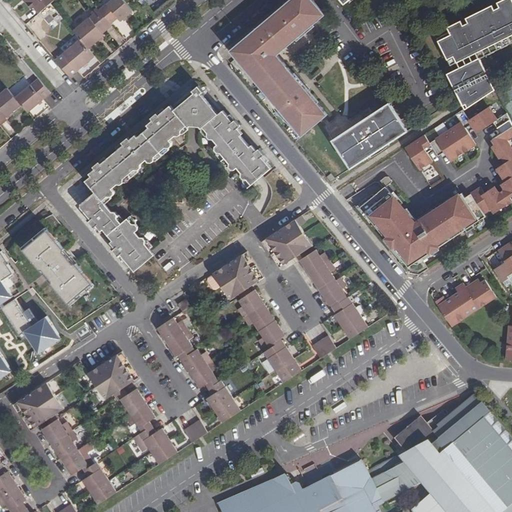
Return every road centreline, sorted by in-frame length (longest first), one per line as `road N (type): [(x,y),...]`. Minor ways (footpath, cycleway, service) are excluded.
road 1 (residential): [(137,511),(429,318)]
road 2 (residential): [(118,327),(172,413),(191,400),(136,315)]
road 3 (residential): [(320,188),(191,37)]
road 4 (residential): [(0,434),(40,496),(58,484),(7,403)]
road 5 (residential): [(146,309),(45,185)]
road 6 (residential): [(269,285),(298,330),(317,317),(288,272),(277,280)]
road 7 (residential): [(412,297),(320,188)]
road 8 (residential): [(118,327),(7,403)]
road 9 (residential): [(91,122),(191,37)]
road 10 (residential): [(249,238),(146,309)]
road 11 (residential): [(412,297),(511,229)]
